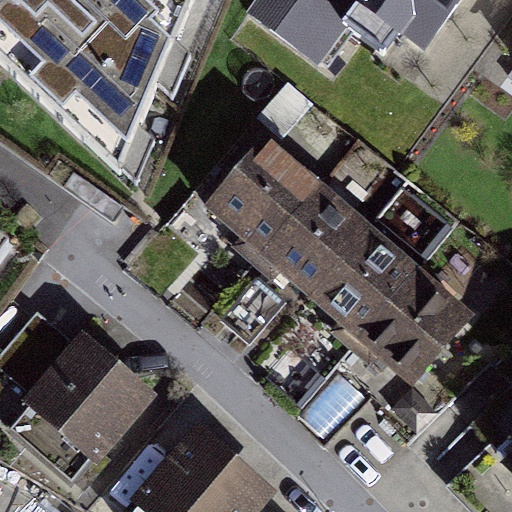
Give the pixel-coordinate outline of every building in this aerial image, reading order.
[(184,32),(147,0),(0,0),(0,87),(109,189),(184,32)] [(318,79),(361,20),(431,70),(481,0),(270,0),(249,29),(318,79)] [(266,144),(200,220),(406,397),(472,322),(266,144)] [(156,401),(77,339),(4,432),(83,494),(156,401)] [(269,511),(276,505),(196,437),(133,511),(132,511),(269,511)] [(511,442),(493,460),(511,479),(511,442)]
